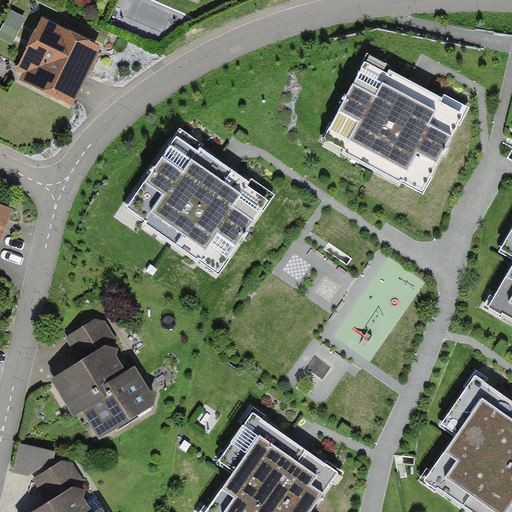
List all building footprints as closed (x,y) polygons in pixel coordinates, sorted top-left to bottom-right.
[(105,44),(44,15),(14,78),(75,108),(105,44)] [(468,109),(368,55),(324,136),(424,190),(468,109)] [(274,195),(181,130),(128,207),(220,271),(274,195)] [(18,209),(0,203),(0,263),(1,264),(18,209)] [(511,228),(499,250),(511,257),(511,265),(489,306),(511,319),(511,228)] [(88,407),(141,370),(103,314),(68,338),(85,363),(60,380),(81,411),(88,407)] [(148,365),(141,370),(88,407),(107,434),(167,393),(148,365)] [(511,511),(511,398),(479,374),(444,423),(459,434),(425,481),(468,511),(511,511)] [(314,511),(343,472),(253,410),(218,460),(238,473),(210,511),(314,511)] [(100,511),(105,509),(69,457),(36,479),(55,505),(44,511),(100,511)]
